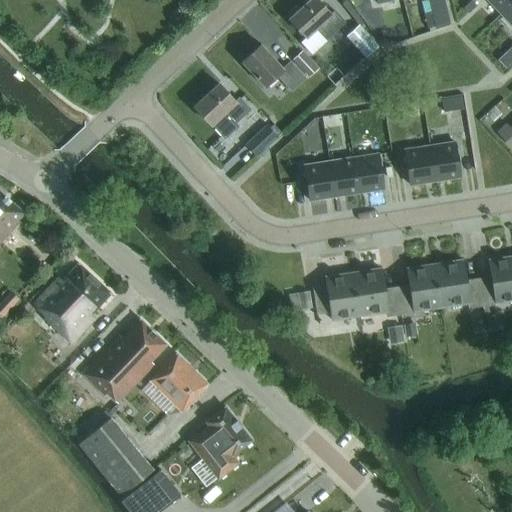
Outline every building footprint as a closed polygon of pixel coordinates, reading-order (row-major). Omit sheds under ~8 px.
[(289,18),(306,37),(307,37),(316,29),(326,40),(345,22),(335,11),(331,15),(317,0),(309,0),(300,9),(297,6),(288,14),(291,17),(289,18)] [(471,0),(463,8),(468,13),(476,5),(471,0)] [(511,3),(511,0),(483,0),(499,17),(511,3)] [(511,3),(499,17),(511,29),(511,3)] [(347,36),(364,56),(377,45),(360,25),(347,36)] [(283,69),(260,45),(242,62),(264,86),(276,75),(290,90),(304,77),(290,62),(283,69)] [(505,68),(511,61),(511,45),(506,51),(511,56),(502,64),(505,68)] [(292,60),(308,77),(318,69),(302,51),(292,60)] [(335,85),(341,79),(333,70),(327,76),(335,85)] [(194,106),(211,125),(212,124),(225,138),(239,126),(235,122),(240,117),(248,125),(254,120),(254,117),(248,110),(250,109),(240,98),(235,102),(218,83),(194,106)] [(444,112),(455,111),(453,98),(442,100),(444,112)] [(487,114),(494,121),(501,115),(494,107),(487,114)] [(511,148),(511,125),(509,129),(505,124),(496,132),(511,149),(511,148)] [(256,155),(276,136),(266,125),(246,144),(256,155)] [(432,180),(457,176),(451,140),(427,144),(432,180)] [(432,180),(427,144),(402,148),(408,183),(432,180)] [(353,192),(377,188),(372,153),(347,157),(353,192)] [(329,196),(353,192),(347,157),(323,160),(329,196)] [(329,196),(323,160),(299,164),(304,200),(329,196)] [(0,242),(25,214),(0,191),(0,242)] [(491,277),(478,279),(482,305),(511,300),(511,256),(487,260),(487,261),(488,261),(491,277)] [(464,259),(435,264),(442,307),(466,303),(467,307),(480,305),(481,309),(482,309),(481,305),(482,305),(478,279),(466,281),(463,261),(464,261),(464,259)] [(91,315),(111,293),(79,263),(62,281),(58,278),(34,303),(32,305),(70,344),(95,318),(91,315)] [(400,314),(442,307),(435,264),(406,269),(406,270),(407,269),(410,285),(397,287),(400,314)] [(382,268),(353,273),(360,316),(384,312),(385,316),(398,314),(399,317),(400,317),(399,314),(400,314),(397,287),(384,289),(381,269),(382,269),(382,268)] [(330,321),(360,316),(353,273),(324,277),(324,278),(325,278),(326,285),(311,288),(316,317),(316,314),(328,312),(330,321)] [(298,293),(300,310),(313,308),(310,291),(298,293)] [(11,292),(0,303),(0,315),(4,319),(21,301),(11,292)] [(291,311),(300,310),(298,293),(288,294),(291,311)] [(498,327),(496,315),(484,317),(486,328),(498,327)] [(150,361),(166,345),(140,319),(122,338),(119,335),(82,372),(106,395),(108,392),(118,401),(154,365),(150,361)] [(404,325),(406,337),(418,336),(415,323),(404,325)] [(388,327),(390,345),(404,343),(402,326),(388,327)] [(177,354),(150,381),(181,412),(208,384),(177,354)] [(205,422),(208,425),(188,441),(218,480),(239,463),(232,455),(252,440),(225,406),(205,422)] [(88,425),(91,429),(92,429),(94,432),(78,444),(115,489),(120,496),(153,469),(146,461),(111,417),(108,413),(106,411),(88,425)] [(160,469),(120,500),(129,511),(157,511),(180,494),(160,469)]
